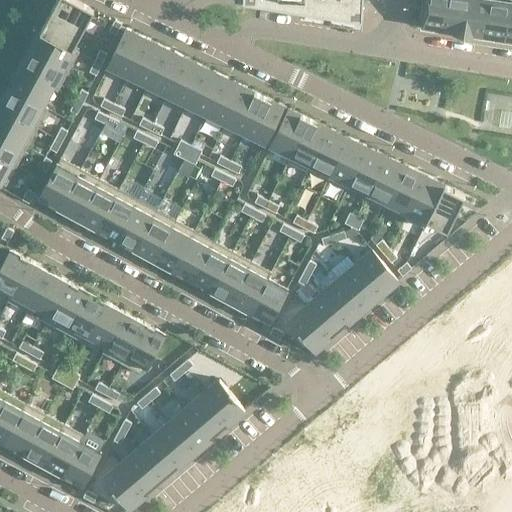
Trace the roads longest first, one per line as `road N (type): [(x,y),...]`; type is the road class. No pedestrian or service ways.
road 1 (residential): [(0,202),(50,241),(307,381),(319,397)]
road 2 (residential): [(234,35),(297,81),(511,180)]
road 3 (residential): [(511,237),(319,397)]
road 4 (residential): [(319,397),(183,511)]
road 5 (residential): [(234,35),(273,27),(391,46)]
road 6 (residential): [(391,46),(511,64)]
